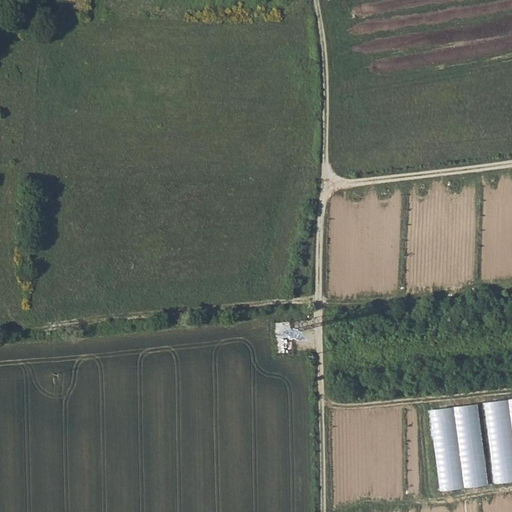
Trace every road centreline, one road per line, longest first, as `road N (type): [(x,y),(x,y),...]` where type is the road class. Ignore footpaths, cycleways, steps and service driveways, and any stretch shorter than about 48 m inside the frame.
road 1 (track): [(321,511),(318,240),(325,181),(315,0)]
road 2 (track): [(325,181),(511,160)]
